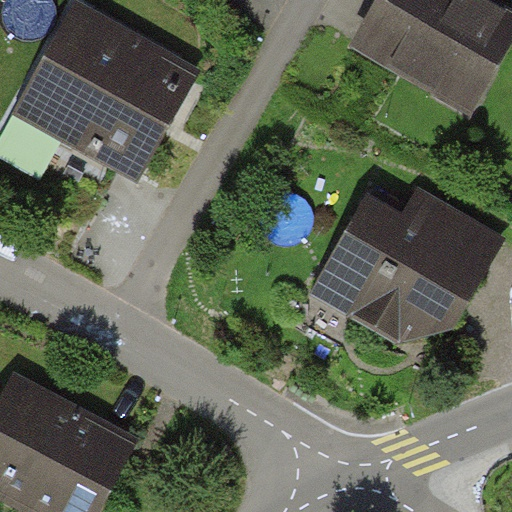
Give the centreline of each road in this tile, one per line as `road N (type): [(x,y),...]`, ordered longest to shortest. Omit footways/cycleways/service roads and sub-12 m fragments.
road 1 (residential): [(344,476),(123,334),(0,271)]
road 2 (residential): [(511,416),(344,476)]
